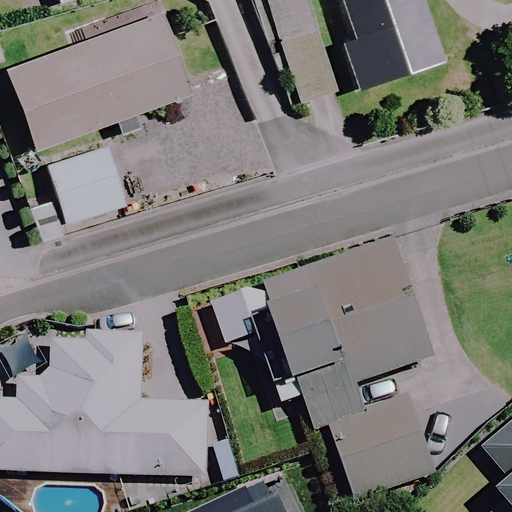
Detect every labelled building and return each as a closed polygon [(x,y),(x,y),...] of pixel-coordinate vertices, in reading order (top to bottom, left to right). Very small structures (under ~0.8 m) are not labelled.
[(323,0),(355,93),(439,65),(416,0),(323,0)] [(187,99),(157,16),(0,72),(30,155),(187,99)] [(121,209),(101,149),(42,169),(62,229),(121,209)] [(252,337),(257,352),(272,398),(334,377),(340,396),(430,366),(393,255),(261,299),(206,317),(216,349),(252,337)] [(49,378),(27,333),(0,346),(0,382),(12,406),(0,405),(0,476),(200,485),(203,410),(136,407),(139,341),(84,339),(83,348),(50,346),(49,378)] [(432,479),(406,404),(326,432),(351,507),(432,479)] [(511,511),(511,428),(480,457),(507,487),(493,499),(503,511),(511,511)] [(192,511),(278,511),(277,508),(265,481),(192,511)]
